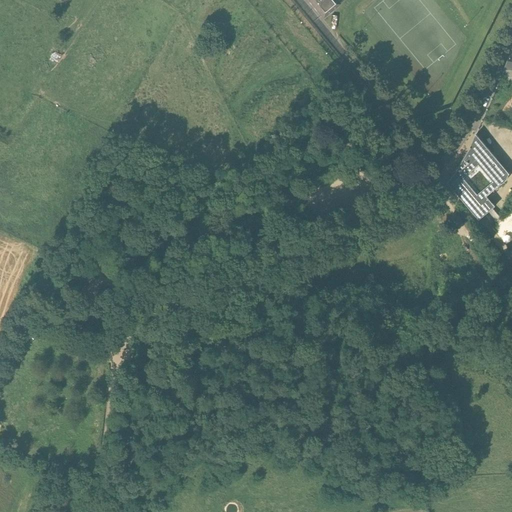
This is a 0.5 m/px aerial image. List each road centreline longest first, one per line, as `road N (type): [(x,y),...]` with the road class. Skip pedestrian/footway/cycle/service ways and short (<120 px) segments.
road 1 (track): [(101,511),(115,366),(134,324),(408,202),(430,177)]
road 2 (track): [(267,261),(245,254),(78,256),(46,289),(43,318),(119,353)]
road 3 (track): [(416,184),(306,119)]
road 4 (track): [(430,177),(498,277)]
